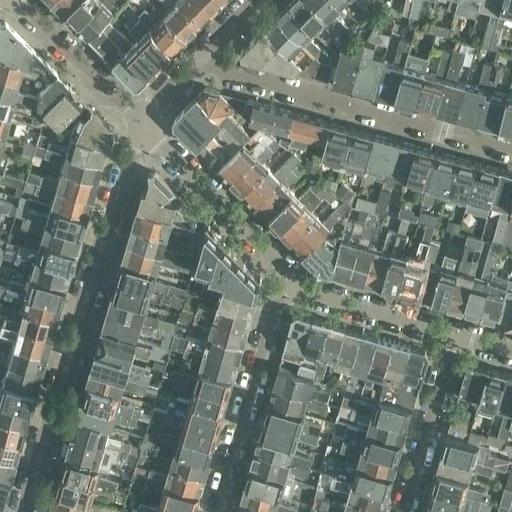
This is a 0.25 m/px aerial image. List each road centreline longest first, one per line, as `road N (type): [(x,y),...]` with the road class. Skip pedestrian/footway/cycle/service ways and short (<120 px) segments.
road 1 (residential): [(138,123),(25,511)]
road 2 (residential): [(195,66),(511,149)]
road 3 (residential): [(216,511),(275,304),(294,286)]
road 4 (residential): [(138,123),(294,286)]
road 5 (residential): [(457,332),(405,511)]
road 6 (residential): [(17,0),(138,123)]
road 7 (residential): [(294,286),(457,332)]
